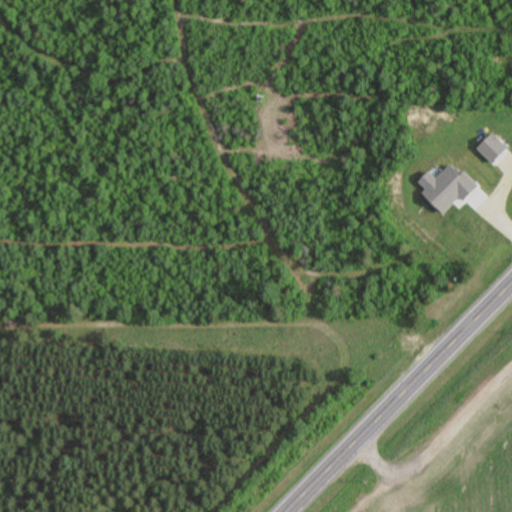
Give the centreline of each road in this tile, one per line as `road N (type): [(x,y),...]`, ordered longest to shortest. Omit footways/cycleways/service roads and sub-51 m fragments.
road 1 (track): [(0,324),(365,328),(417,377)]
road 2 (primary): [(285,511),(511,280)]
